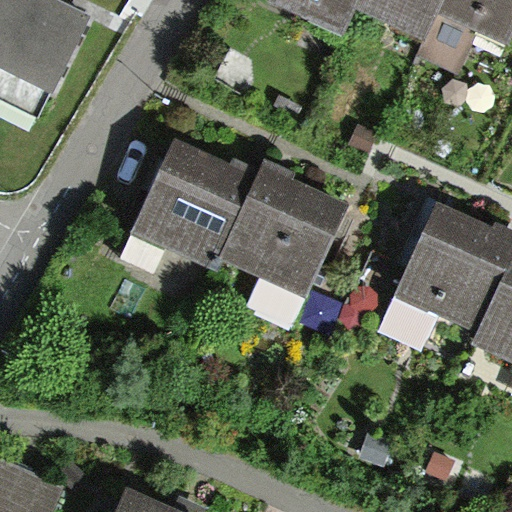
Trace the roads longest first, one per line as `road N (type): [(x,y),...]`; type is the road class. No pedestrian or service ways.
road 1 (residential): [(325,511),(131,436),(0,424)]
road 2 (residential): [(40,246),(188,0)]
